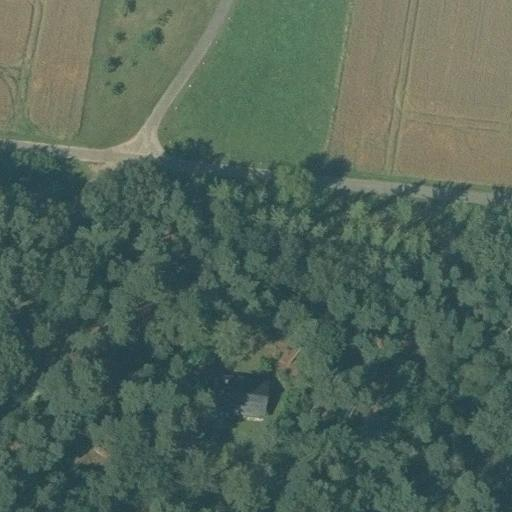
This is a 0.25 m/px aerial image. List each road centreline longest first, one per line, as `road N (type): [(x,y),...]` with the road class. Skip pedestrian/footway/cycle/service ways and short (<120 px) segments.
road 1 (unclassified): [(511,199),(0,142)]
road 2 (track): [(0,335),(115,157)]
